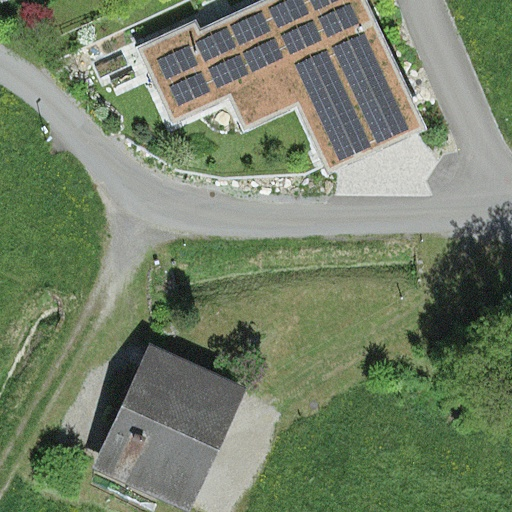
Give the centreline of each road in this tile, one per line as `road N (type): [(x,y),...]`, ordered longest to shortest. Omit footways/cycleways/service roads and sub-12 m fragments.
road 1 (residential): [(504,208),(201,215),(150,197),(0,64)]
road 2 (track): [(0,498),(163,203)]
road 3 (residential): [(504,208),(424,0)]
